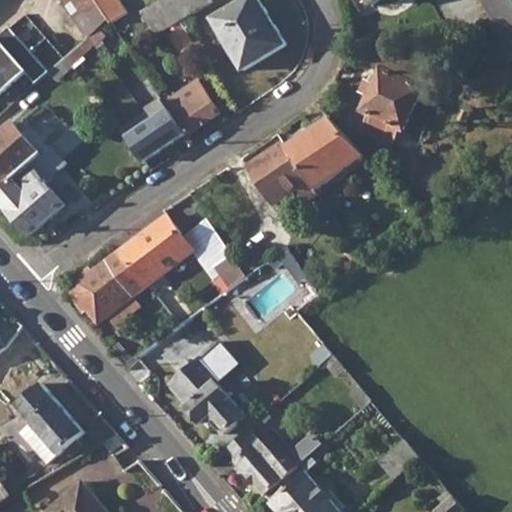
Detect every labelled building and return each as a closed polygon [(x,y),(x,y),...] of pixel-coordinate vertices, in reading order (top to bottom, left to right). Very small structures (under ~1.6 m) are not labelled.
[(64,0),(90,39),(111,21),(97,0),(64,0)] [(97,0),(111,21),(113,24),(129,14),(120,0),(97,0)] [(213,0),(165,0),(153,7),(162,22),(166,32),(180,23),(195,15),(215,3),(213,0)] [(260,0),(248,0),(215,20),(246,72),(288,46),(260,0)] [(511,0),(492,0),(511,35),(511,0)] [(153,7),(143,14),(157,38),(166,32),(162,22),(153,7)] [(195,15),(180,23),(189,38),(197,33),(199,28),(200,24),(195,15)] [(180,23),(166,32),(183,56),(196,48),(189,38),(180,23)] [(9,31),(0,38),(0,96),(27,73),(37,84),(50,73),(11,29),(9,31)] [(90,39),(72,55),(78,63),(90,53),(92,50),(92,45),(91,41),(90,39)] [(511,46),(469,46),(469,60),(511,61),(511,46)] [(72,55),(56,69),(64,77),(79,64),(78,63),(72,55)] [(375,85),(369,98),(361,115),(371,119),(365,133),(392,145),(399,131),(405,134),(425,89),(382,69),(375,85)] [(360,94),(369,98),(375,85),(365,81),(360,94)] [(166,95),(163,98),(167,106),(171,110),(187,136),(189,138),(223,115),(201,82),(171,102),(166,95)] [(167,106),(153,114),(156,119),(171,110),(167,106)] [(150,110),(123,129),(146,163),(187,136),(171,110),(156,119),(153,114),(150,110)] [(0,136),(0,180),(6,188),(80,124),(75,118),(39,149),(16,122),(0,136)] [(331,119),(289,149),(318,191),(367,158),(359,148),(331,119)] [(6,188),(0,193),(0,198),(34,235),(68,206),(50,184),(71,166),(66,159),(91,136),(80,124),(6,188)] [(365,142),(359,148),(367,158),(372,164),(379,157),(365,142)] [(289,149),(285,143),(250,167),(277,207),(301,190),(306,199),(318,191),(289,149)] [(170,215),(123,249),(151,286),(198,251),(170,215)] [(260,246),(239,262),(248,276),(269,259),(260,246)] [(79,294),(90,310),(101,324),(109,317),(135,298),(151,286),(123,249),(95,271),(81,281),(79,294)] [(234,255),(217,267),(232,289),(249,276),(248,276),(239,262),(234,255)] [(85,313),(90,310),(79,294),(81,281),(95,271),(91,266),(74,278),(72,295),(85,313)] [(135,298),(109,317),(119,330),(145,310),(135,298)] [(203,358),(220,378),(241,362),(224,341),(203,358)] [(326,344),(312,356),(322,367),(323,366),(336,355),(326,344)] [(336,355),(323,366),(337,383),(350,372),(336,355)] [(204,424),(206,421),(212,416),(218,424),(229,436),(248,418),(217,381),(220,378),(203,358),(173,386),(190,406),(190,407),(204,424)] [(19,406),(34,423),(61,455),(62,456),(88,433),(44,383),(19,406)] [(212,416),(206,421),(213,429),(218,424),(212,416)] [(61,455),(34,423),(23,433),(50,464),(61,455)] [(228,452),(267,497),(301,466),(317,452),(308,442),(293,455),(273,432),(260,443),(250,431),(228,452)] [(407,439),(381,464),(396,482),(423,458),(407,439)] [(301,466),(267,497),(281,511),(340,511),(329,498),(301,466)] [(0,506),(14,499),(0,476),(0,506)] [(110,511),(85,483),(51,511),(110,511)] [(335,493),(329,498),(340,511),(346,506),(335,493)] [(455,496),(437,511),(465,511),(467,510),(455,496)]
